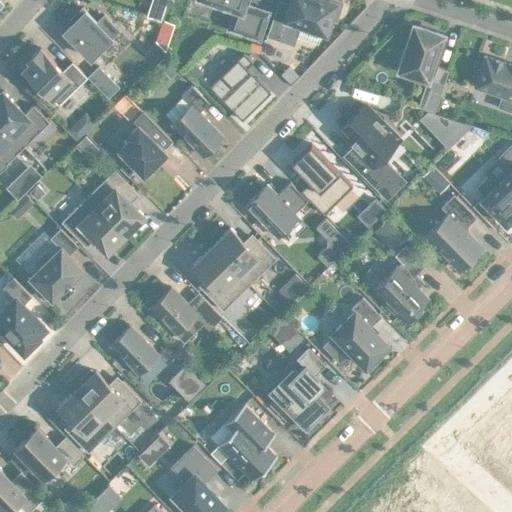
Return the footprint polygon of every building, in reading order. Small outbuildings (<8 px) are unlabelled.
[(158,14),(162,0),(149,0),(146,10),(158,14)] [(219,0),(222,1),(224,2),(224,1),(232,4),(226,22),(225,24),(227,25),(227,24),(256,34),(256,35),(258,35),(259,33),(267,8),(268,8),(268,6),(266,5),(249,0),(219,0)] [(288,0),(285,12),(273,8),(266,31),(292,39),(299,18),(324,26),(328,13),(334,16),(339,0),(288,0)] [(69,19),(62,25),(89,53),(117,25),(102,9),(95,16),(81,2),(67,16),(69,19)] [(404,47),(400,46),(396,60),(399,61),(398,64),(426,73),(416,101),(433,107),(447,65),(431,60),(442,29),(413,19),(404,47)] [(29,57),(22,64),(57,100),(85,72),(70,56),(61,66),(39,43),(27,54),(29,57)] [(226,100),(240,115),(269,87),(254,72),(252,74),(245,68),(248,65),(245,62),(251,57),(242,47),(207,81),(219,93),(223,90),(229,96),(226,100)] [(511,60),(484,51),(474,81),(511,94),(511,106),(511,107),(511,106),(511,60)] [(194,59),(186,67),(193,73),(200,66),(194,59)] [(206,97),(190,80),(179,90),(189,100),(170,118),(201,150),(221,130),(197,106),(206,97)] [(1,85),(0,85),(0,119),(21,140),(47,114),(32,100),(24,108),(1,85)] [(362,99),(342,119),(354,132),(350,135),(359,144),(348,155),(385,193),(403,176),(385,157),(382,160),(377,155),(397,135),(387,124),(389,123),(376,110),(374,112),(362,99)] [(170,135),(142,106),(132,115),(137,120),(125,131),(128,134),(118,144),(142,169),(164,147),(161,144),(170,135)] [(21,140),(0,119),(0,164),(5,159),(4,158),(21,140)] [(72,120),(67,125),(75,133),(83,125),(78,120),(72,120)] [(84,131),(73,140),(80,147),(90,137),(84,131)] [(508,165),(495,178),(487,171),(475,182),(483,190),(481,192),(481,191),(479,193),(481,195),(503,217),(503,218),(504,220),(506,218),(511,211),(511,137),(496,152),(508,165)] [(309,138),(290,157),(308,175),(299,185),(322,209),(351,181),(309,138)] [(123,157),(118,162),(127,171),(132,166),(123,157)] [(431,162),(421,171),(428,178),(437,169),(431,162)] [(113,164),(86,190),(123,228),(141,210),(123,192),(132,184),(113,164)] [(16,170),(4,182),(15,193),(27,182),(16,170)] [(266,178),(244,199),(275,231),(296,210),(293,207),(306,194),(288,176),(276,189),(266,178)] [(35,179),(28,186),(35,194),(39,190),(39,183),(35,179)] [(446,208),(424,231),(457,265),(481,241),(463,223),(475,212),(452,189),(440,201),(446,208)] [(23,190),(16,197),(23,204),(30,197),(23,190)] [(123,228),(86,190),(59,216),(79,236),(87,227),(105,246),(123,228)] [(374,192),(355,210),(366,222),(385,204),(374,192)] [(324,212),(314,222),(325,234),(325,242),(315,251),(326,261),(349,239),(339,228),(324,212)] [(34,286),(41,293),(45,293),(47,291),(50,294),(82,263),(67,248),(76,240),(59,223),(50,232),(43,225),(15,253),(30,269),(28,271),(37,280),(34,282),(34,286)] [(211,241),(248,279),(274,253),(255,233),(246,241),(229,223),(211,241)] [(211,241),(192,258),(210,277),(202,285),(221,305),(248,279),(211,241)] [(395,304),(404,314),(425,294),(413,281),(420,275),(414,269),(422,261),(403,241),(393,250),(400,256),(373,282),(383,293),(381,295),(392,307),(395,304)] [(294,268),(288,274),(300,287),(306,281),(294,268)] [(13,293),(0,305),(0,322),(2,324),(0,326),(0,327),(9,337),(12,335),(22,345),(37,331),(35,330),(43,322),(21,299),(29,290),(12,272),(2,282),(13,293)] [(150,301),(175,327),(194,308),(207,322),(219,310),(200,290),(189,301),(170,282),(150,301)] [(353,306),(331,327),(367,364),(378,353),(376,350),(387,339),(369,320),(379,311),(361,292),(350,303),(353,306)] [(281,310),(266,324),(287,346),(302,332),(281,310)] [(136,368),(157,348),(129,320),(109,339),(136,368)] [(294,352),(302,360),(297,365),(291,359),(266,384),(304,422),(329,398),(314,383),(321,377),(314,369),(324,359),(306,341),(294,352)] [(186,358),(167,374),(186,395),(204,378),(186,358)] [(82,376),(76,383),(113,421),(139,395),(120,375),(111,383),(94,365),(92,367),(89,364),(80,373),(82,376)] [(113,421),(76,383),(58,400),(75,419),(67,427),(86,447),(113,421)] [(273,428),(269,425),(243,398),(244,398),(243,397),(223,417),(223,418),(224,417),(230,424),(215,439),(216,440),(216,439),(250,473),(249,474),(250,474),(275,450),(275,449),(274,449),(263,438),(273,428)] [(35,421),(13,442),(42,472),(63,451),(71,460),(82,449),(63,430),(53,440),(35,421)] [(157,429),(147,439),(156,449),(167,439),(157,429)] [(215,464),(191,440),(169,461),(181,473),(178,476),(181,480),(172,489),(194,511),(206,511),(210,509),(211,511),(223,499),(202,477),(203,475),(215,464)] [(216,440),(209,448),(218,458),(226,450),(216,440)] [(14,480),(0,465),(0,501),(8,510),(18,501),(25,508),(43,490),(24,470),(14,480)] [(73,487),(57,503),(65,511),(67,511),(83,498),(73,487)] [(420,487),(397,511),(429,511),(437,503),(420,487)] [(89,496),(77,508),(80,511),(98,511),(102,509),(89,496)] [(165,511),(152,498),(137,511),(165,511)] [(446,511),(437,503),(429,511),(446,511)]
